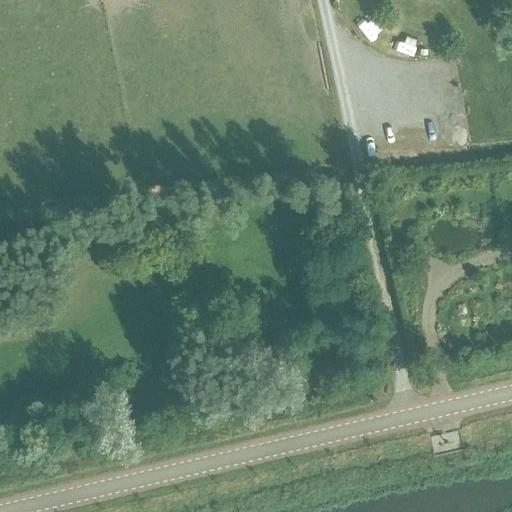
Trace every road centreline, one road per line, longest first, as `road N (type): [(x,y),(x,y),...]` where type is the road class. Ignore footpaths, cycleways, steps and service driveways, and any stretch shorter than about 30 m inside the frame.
road 1 (tertiary): [(0,510),(511,391)]
road 2 (unknown): [(323,0),(409,415)]
